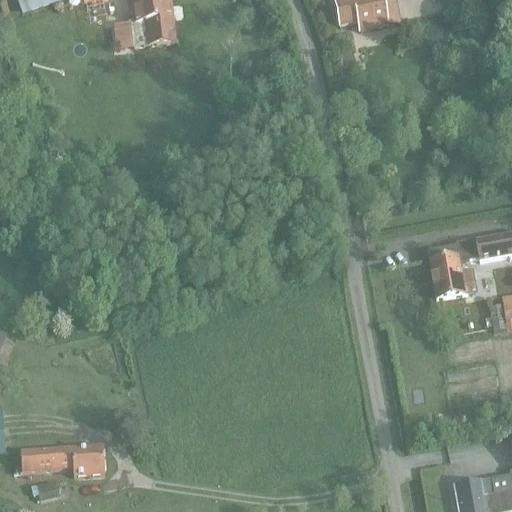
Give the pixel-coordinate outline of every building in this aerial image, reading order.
[(58,0),(17,0),(23,17),(60,3),(58,0)] [(87,0),(93,22),(104,19),(99,0),(87,0)] [(168,0),(132,0),(135,27),(131,27),(134,49),(173,45),(168,0)] [(359,34),(399,26),(393,0),(366,0),(335,6),(339,28),(357,24),(359,34)] [(352,55),(342,57),(345,74),(355,72),(352,55)] [(511,236),(475,242),(479,265),(511,259),(511,236)] [(436,304),(476,296),(472,275),(461,277),(459,262),(429,267),(436,304)] [(511,299),(501,301),(507,333),(511,331),(511,299)] [(73,473),(73,480),(104,478),(103,450),(20,456),(21,471),(15,471),(15,476),(73,473)] [(511,511),(511,478),(455,489),(458,511),(511,511)] [(39,497),(41,505),(59,501),(56,484),(30,489),(32,498),(39,497)]
